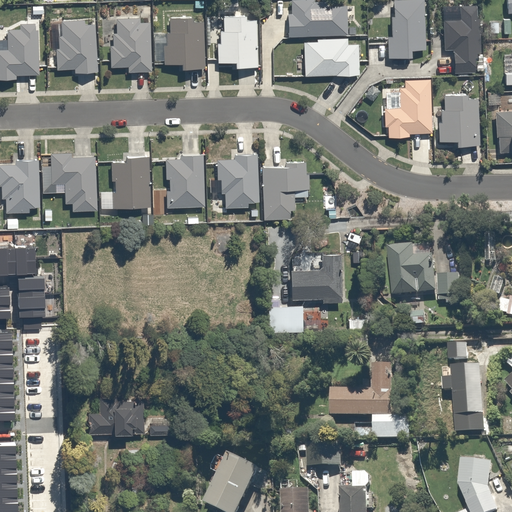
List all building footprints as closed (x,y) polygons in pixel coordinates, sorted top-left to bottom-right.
[(234,0),(218,0),(218,11),(234,12),(234,0)] [(340,0),(287,0),(287,9),(283,9),(283,32),(354,34),(354,4),(340,3),(340,0)] [(420,47),(419,0),(389,0),(389,12),(387,12),(387,35),(383,35),(384,53),(405,53),(405,47),(420,47)] [(511,0),(502,0),(503,10),(511,9),(511,0)] [(455,16),(439,16),(438,47),(447,47),(447,70),(470,71),(470,56),(473,56),(473,51),(475,51),(475,35),(482,35),(482,24),(476,24),(476,14),(472,14),(472,1),(456,1),(455,16)] [(200,65),(199,18),(186,19),(186,14),(167,15),(168,31),(162,31),(162,43),(159,43),(160,61),(176,61),(176,66),(200,65)] [(253,66),(255,22),(256,16),(212,14),(212,33),(218,34),(218,40),(212,40),(212,59),(229,60),(228,65),(253,66)] [(148,69),(147,19),(133,19),(133,16),(113,16),(114,31),(108,31),(109,44),(106,44),(106,64),(123,64),(123,69),(148,69)] [(93,69),(92,22),(59,19),(59,32),(56,32),(56,51),(54,51),(54,66),(71,67),(71,69),(93,69)] [(34,72),(35,27),(5,26),(5,47),(0,46),(0,76),(13,77),(13,71),(34,72)] [(299,39),(300,74),(355,72),(354,41),(341,42),(341,38),(299,39)] [(428,130),(426,77),(400,78),(400,84),(394,84),(395,104),(380,105),(381,124),(384,124),(384,134),(405,134),(405,130),(428,130)] [(471,96),(439,94),(437,137),(451,138),(451,141),(473,142),(475,112),(470,112),(471,96)] [(511,102),(492,103),(492,135),(502,135),(502,143),(511,142),(511,102)] [(67,150),(46,150),(47,180),(59,180),(60,201),(67,201),(67,207),(91,207),(91,154),(68,154),(67,150)] [(201,202),(198,150),(176,151),(177,155),(161,156),(162,177),(165,177),(165,187),(162,187),(163,205),(201,202)] [(147,204),(145,154),(122,152),(121,159),(106,160),(107,177),(112,177),(112,189),(109,189),(109,196),(107,196),(107,205),(147,204)] [(230,155),(213,155),(213,177),(216,177),(216,191),(220,191),(220,205),(244,205),(244,200),(254,200),(254,152),(230,152),(230,155)] [(36,204),(34,157),(13,156),(13,160),(0,160),(0,195),(3,195),(4,211),(27,210),(27,204),(36,204)] [(289,216),(289,194),(305,193),(305,187),(304,158),(287,158),(287,161),(258,165),(259,216),(289,216)] [(411,242),(385,244),(390,294),(433,290),(431,263),(425,264),(424,253),(412,254),(411,242)] [(336,298),(335,248),(317,249),(317,267),(284,267),(285,295),(318,295),(318,298),(336,298)] [(459,273),(437,272),(437,298),(459,298),(459,273)] [(299,305),(266,303),(265,311),(269,311),(268,324),(319,327),(320,317),(298,316),(299,305)] [(469,342),(446,341),(446,358),(468,359),(469,342)] [(370,389),(328,387),(328,414),(370,415),(370,436),(403,437),(403,421),(393,421),(393,413),(385,413),(385,401),(391,401),(393,364),(370,363),(370,389)] [(480,363),(448,365),(453,432),(485,429),(480,363)] [(122,429),(122,424),(127,424),(127,429),(138,429),(138,397),(126,397),(126,402),(121,402),(121,398),(112,398),(112,395),(95,395),(95,412),(88,412),(88,420),(83,420),(83,429),(86,429),(86,431),(104,431),(104,429),(122,429)] [(44,412),(31,412),(31,427),(44,427),(44,412)] [(165,421),(148,421),(149,433),(166,433),(165,421)] [(40,431),(29,431),(29,446),(54,446),(54,434),(40,435),(40,431)] [(340,442),(302,443),(303,466),(340,465),(340,442)] [(18,483),(19,447),(0,446),(0,498),(12,498),(13,483),(18,483)] [(235,511),(257,466),(224,451),(200,502),(221,511),(235,511)] [(466,511),(483,511),(495,507),(486,486),(490,463),(460,456),(454,482),(466,511)] [(364,486),(336,486),(335,511),(364,511),(364,509),(374,509),(374,492),(364,492),(364,486)] [(308,511),(306,487),(276,489),(277,511),(308,511)]
